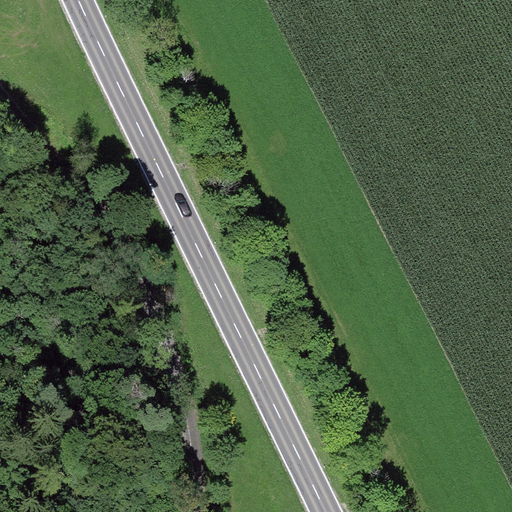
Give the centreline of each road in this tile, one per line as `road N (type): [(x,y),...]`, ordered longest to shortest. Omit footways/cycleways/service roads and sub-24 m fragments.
road 1 (secondary): [(327,511),(81,0)]
road 2 (track): [(199,511),(202,453),(183,373),(134,252),(0,83)]
